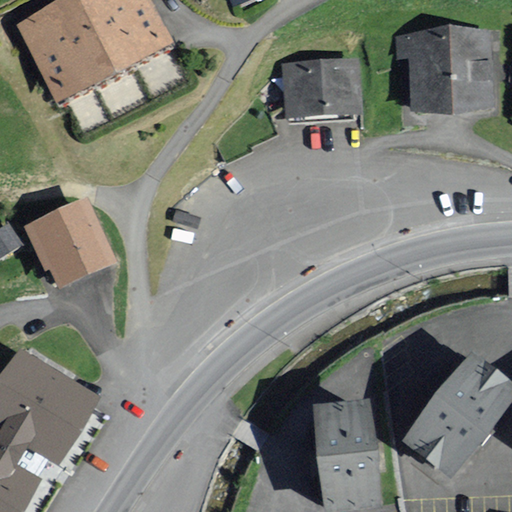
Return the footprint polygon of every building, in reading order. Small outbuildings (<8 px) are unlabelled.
[(90,0),(22,33),(57,105),(169,50),(144,0),(90,0)] [(228,0),(235,16),(271,0),(228,0)] [(410,63),(412,117),(454,126),(497,115),(495,33),(396,37),(397,63),(410,63)] [(284,119),(361,117),(359,67),(282,69),(284,119)] [(34,243),(57,296),(118,269),(95,216),(34,243)] [(10,228),(0,233),(0,262),(23,249),(10,228)] [(0,511),(24,511),(37,491),(14,478),(28,454),(59,472),(96,410),(24,366),(0,404),(0,436),(5,439),(0,446),(0,511)] [(511,399),(474,369),(409,450),(452,484),(511,410),(511,399)] [(384,511),(371,409),(313,417),(325,511),(384,511)]
